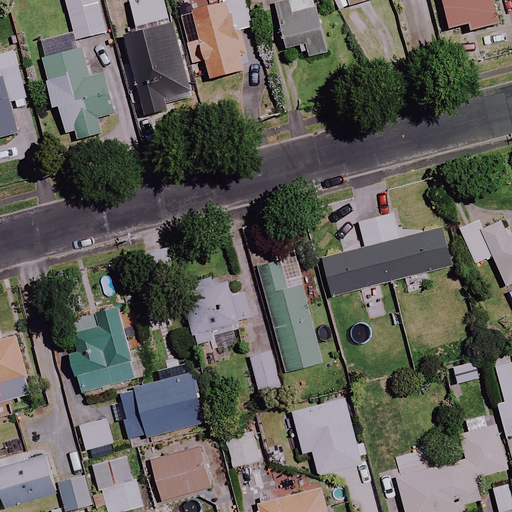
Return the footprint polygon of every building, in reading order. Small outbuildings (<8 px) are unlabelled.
[(211,81),(250,69),(238,32),(255,27),(246,0),(237,0),(193,14),(201,40),(188,44),(194,65),(205,62),(211,81)] [(328,54),(314,0),(273,0),(286,49),(305,44),(309,59),(328,54)] [(442,0),(448,32),(467,28),(468,33),(502,27),(498,6),(496,0),(442,0)] [(102,8),(70,15),(76,43),(108,36),(102,8)] [(125,37),(146,116),(169,110),(168,105),(197,97),(176,23),(125,37)] [(99,118),(118,115),(115,101),(123,99),(118,73),(90,79),(84,50),(43,59),(54,110),(60,109),(66,135),(76,133),(77,140),(103,135),(99,118)] [(0,55),(0,139),(19,134),(11,103),(28,99),(16,52),(0,55)] [(357,223),(364,249),(321,259),(331,298),(455,267),(445,229),(399,240),(392,214),(357,223)] [(511,236),(508,238),(501,223),(483,232),(479,223),(460,231),(476,265),(492,258),(506,287),(511,300),(511,236)] [(281,281),(276,264),(257,270),(287,375),(326,364),(300,275),(281,281)] [(191,295),(194,305),(186,307),(193,336),(196,344),(242,332),(239,324),(253,321),(245,292),(232,295),(229,285),(191,295)] [(132,351),(120,309),(81,319),(90,350),(70,355),(81,395),(154,374),(146,347),(132,351)] [(0,339),(0,397),(5,396),(2,387),(35,377),(21,333),(0,339)] [(273,353),(251,358),(259,393),(281,388),(273,353)] [(206,422),(188,360),(155,370),(159,384),(121,395),(128,420),(124,421),(131,444),(206,422)] [(511,362),(495,367),(505,403),(497,405),(506,439),(511,436),(511,362)] [(475,379),(470,364),(455,369),(459,384),(475,379)] [(303,456),(314,453),(319,474),(362,463),(356,438),(346,399),(292,412),(303,456)] [(116,444),(108,418),(80,427),(87,452),(116,444)] [(482,502),(477,479),(508,472),(496,423),(457,432),(464,460),(396,476),(404,511),(460,511),(460,507),(482,502)] [(254,430),(224,438),(233,471),(263,463),(254,430)] [(199,447),(152,462),(164,502),(212,487),(199,447)] [(128,511),(143,508),(127,456),(94,466),(107,511),(128,511)] [(56,498),(47,458),(0,469),(0,488),(5,510),(56,498)] [(70,511),(93,506),(85,478),(59,485),(66,511),(70,511)] [(260,504),(261,511),(330,511),(326,491),(260,504)] [(238,511),(236,503),(224,506),(225,511),(238,511)]
